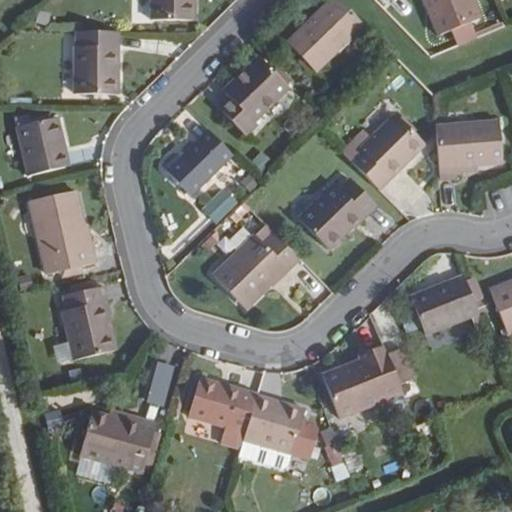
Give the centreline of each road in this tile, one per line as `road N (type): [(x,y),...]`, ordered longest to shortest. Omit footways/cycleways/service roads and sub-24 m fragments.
road 1 (residential): [(270,0),(143,122),(126,153),(123,178),(146,279),(172,321),(262,350),(291,349),(416,239),(439,230),(486,235),(511,228)]
road 2 (track): [(0,351),(37,511)]
